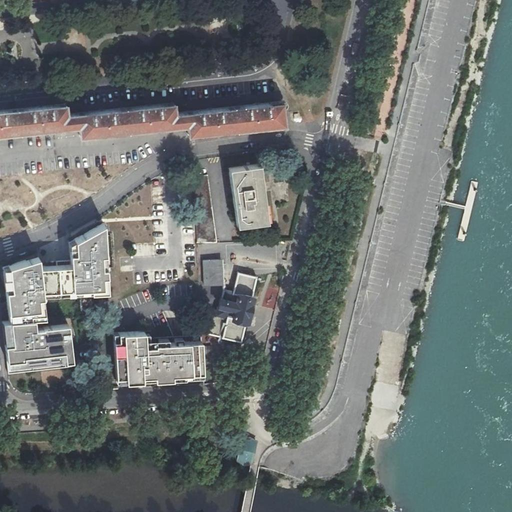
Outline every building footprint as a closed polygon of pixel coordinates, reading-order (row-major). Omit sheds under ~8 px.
[(187,135),(283,124),(280,102),(261,104),(193,112),(174,114),(172,103),(151,106),(88,113),(71,115),(73,127),(78,126),(79,136),(186,124),(187,135)] [(0,134),(73,127),(71,115),(66,115),(64,105),(49,106),(0,111),(0,134)] [(232,174),(241,231),(272,226),(262,169),(232,174)] [(193,177),(194,214),(196,244),(216,242),(206,177),(193,177)] [(177,186),(178,194),(192,193),(191,185),(177,186)] [(7,321),(0,322),(5,373),(70,367),(65,324),(32,327),(32,319),(43,319),(42,291),(89,287),(89,292),(105,290),(100,222),(66,243),(68,265),(36,266),(35,257),(1,268),(7,321)] [(202,258),(203,283),(220,282),(220,290),(215,312),(209,310),(204,332),(239,341),(245,321),(246,321),(252,297),(250,297),(256,276),(237,271),(232,292),(225,290),(224,277),(220,277),(219,257),(202,258)] [(266,299),(276,299),(276,289),(266,289),(266,299)] [(113,332),(116,381),(204,377),(201,335),(151,339),(151,330),(113,332)] [(254,441),(242,438),(237,461),(249,464),(254,441)]
